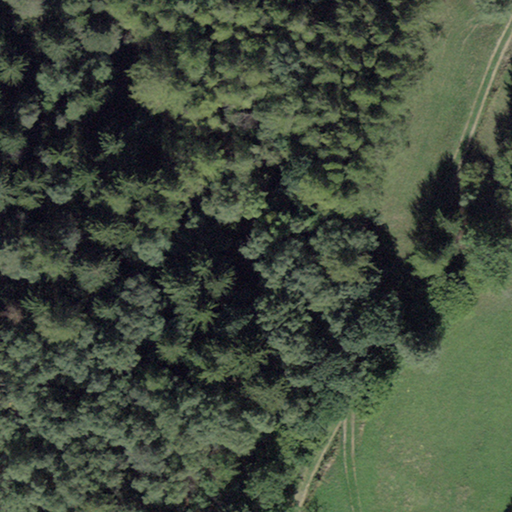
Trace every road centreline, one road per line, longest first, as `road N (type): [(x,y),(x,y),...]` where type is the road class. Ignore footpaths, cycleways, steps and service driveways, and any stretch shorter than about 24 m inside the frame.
road 1 (track): [(511,14),(463,142),(345,391),(351,511)]
road 2 (track): [(345,391),(290,511)]
